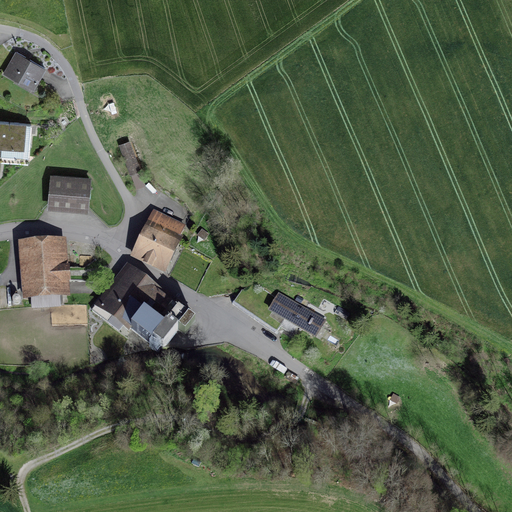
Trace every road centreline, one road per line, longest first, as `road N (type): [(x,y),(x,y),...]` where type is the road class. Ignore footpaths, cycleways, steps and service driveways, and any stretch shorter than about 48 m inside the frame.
road 1 (residential): [(112,248),(400,440),(474,511)]
road 2 (track): [(311,378),(297,417),(254,441),(223,439),(182,417),(105,428),(23,472),(32,511)]
road 3 (residential): [(1,29),(32,35),(57,54),(75,84),(130,204),(128,226),(112,248)]
